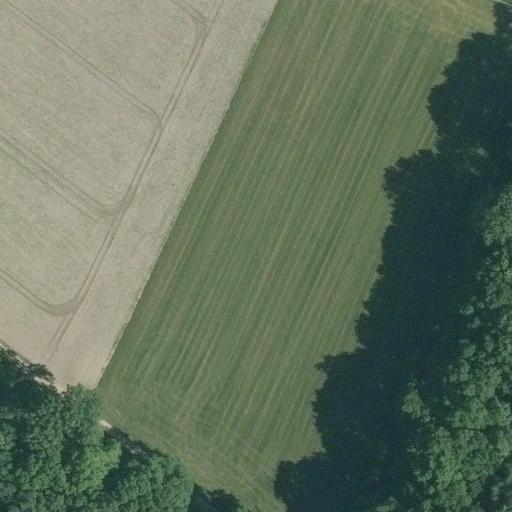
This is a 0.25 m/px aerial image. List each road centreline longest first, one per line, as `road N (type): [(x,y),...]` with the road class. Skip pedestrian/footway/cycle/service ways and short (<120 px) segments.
road 1 (track): [(390,511),(511,208)]
road 2 (track): [(210,511),(27,368)]
